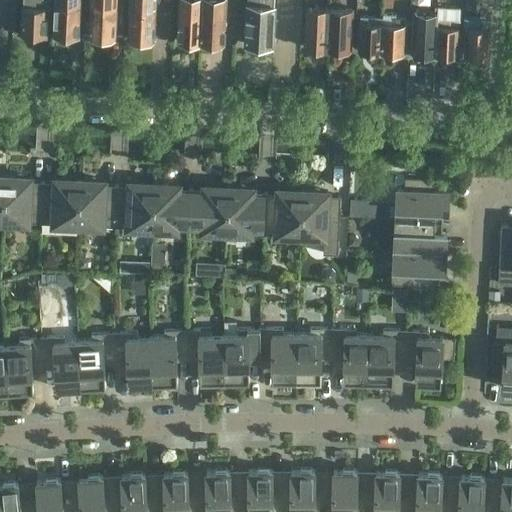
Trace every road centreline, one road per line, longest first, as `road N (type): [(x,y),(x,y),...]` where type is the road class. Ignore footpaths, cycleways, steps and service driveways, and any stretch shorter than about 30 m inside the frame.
road 1 (residential): [(0,102),(511,127)]
road 2 (residential): [(469,428),(211,424),(0,437)]
road 3 (residential): [(469,428),(481,201),(492,189),(511,189)]
